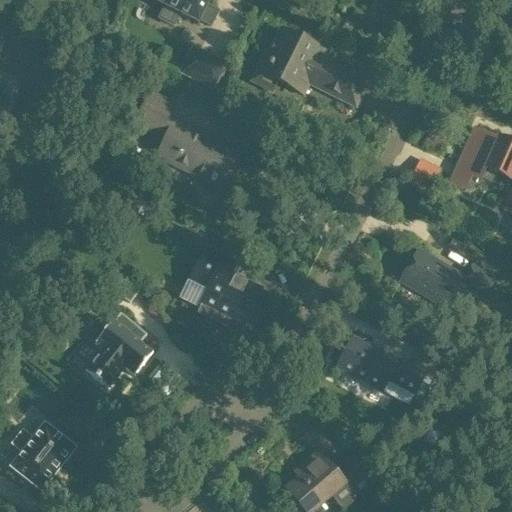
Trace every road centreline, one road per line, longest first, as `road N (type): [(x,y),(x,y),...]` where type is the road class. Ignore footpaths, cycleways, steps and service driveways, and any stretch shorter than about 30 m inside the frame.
road 1 (residential): [(459,7),(256,418)]
road 2 (residential): [(256,418),(215,399),(194,405),(138,473),(134,496),(143,511),(173,504),(238,447)]
road 3 (unknown): [(425,359),(313,304)]
